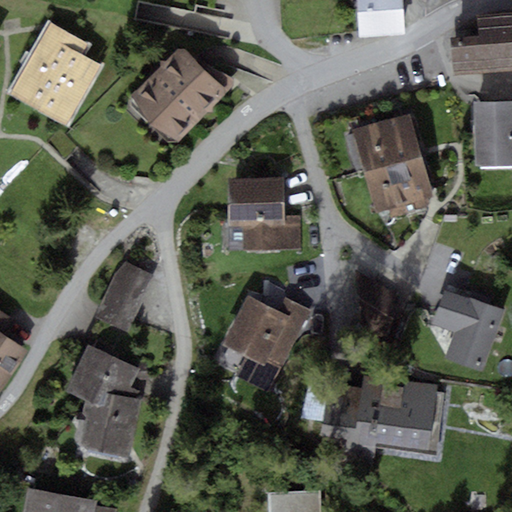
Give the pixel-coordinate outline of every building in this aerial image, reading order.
[(404,0),(362,0),(364,28),(407,24),(404,0)] [(451,30),(453,66),(511,62),(511,9),(478,12),(479,28),(451,30)] [(88,44),(51,22),(10,94),(66,126),(101,65),(82,54),(88,44)] [(189,46),(134,97),(171,137),(226,87),(189,46)] [(511,105),(494,106),(495,163),(511,162),(511,105)] [(411,113),(354,128),(376,215),(434,200),(411,113)] [(284,174),(228,174),(228,221),(233,221),(233,252),(302,251),(301,214),(285,214),(284,174)] [(128,326),(151,272),(123,260),(100,314),(128,326)] [(394,293),(366,274),(367,316),(387,322),(394,293)] [(506,308),(444,285),(432,321),(455,329),(445,356),(483,370),(506,308)] [(302,320),(247,291),(222,340),(260,360),(252,374),(269,383),(302,320)] [(14,319),(0,309),(0,331),(4,334),(14,319)] [(0,391),(28,350),(4,334),(0,331),(0,391)] [(133,360),(89,339),(66,386),(87,395),(83,409),(87,415),(81,435),(87,445),(132,454),(145,395),(121,389),(133,360)] [(362,385),(328,380),(317,455),(373,463),(377,441),(434,449),(443,393),(436,392),(438,383),(364,373),(362,385)] [(102,511),(106,494),(37,481),(30,511),(102,511)] [(320,511),(318,487),(268,490),(269,511),(320,511)]
